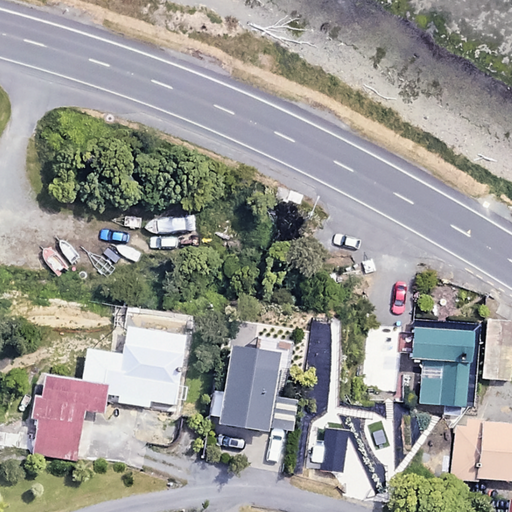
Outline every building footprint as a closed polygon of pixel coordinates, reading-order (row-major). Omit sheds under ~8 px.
[(509,316),(478,316),(478,378),(509,378),(509,316)] [(474,322),(408,320),(407,357),(441,358),(440,379),(412,378),(411,403),(471,405),(474,322)] [(110,325),(109,349),(83,347),(81,378),(32,374),(29,426),(0,424),(0,455),(74,461),(78,412),(104,414),(105,398),(177,404),(182,330),(110,325)] [(395,325),(365,325),(364,391),(393,391),(395,325)] [(254,350),(226,346),(216,421),(265,427),(272,369),(252,366),(254,350)] [(511,422),(451,419),(448,477),(511,480),(511,422)]
